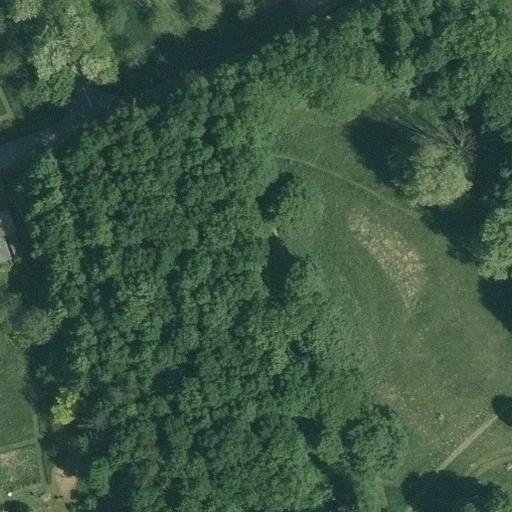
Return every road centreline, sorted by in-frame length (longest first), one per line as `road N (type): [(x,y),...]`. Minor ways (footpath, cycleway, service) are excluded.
road 1 (residential): [(387,0),(99,120)]
road 2 (residential): [(99,120),(34,0)]
